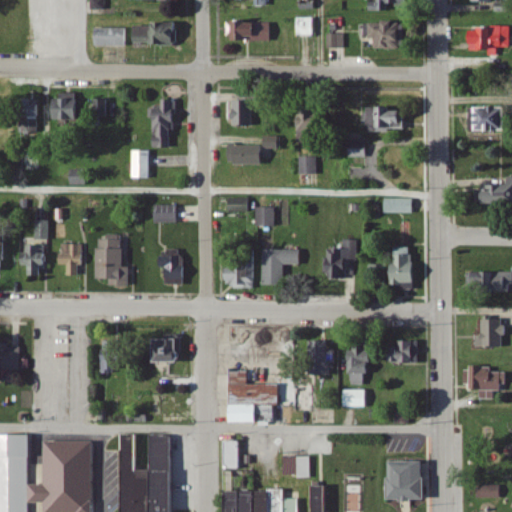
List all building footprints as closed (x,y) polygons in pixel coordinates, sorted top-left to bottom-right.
[(109,11),(109,0),(93,0),(94,11),(109,11)] [(412,8),(412,0),(381,0),(381,3),(371,2),(370,12),(394,13),(394,8),(412,8)] [(317,36),(316,18),(298,19),(299,37),(317,36)] [(275,43),(275,24),(231,23),(230,41),(275,43)] [(409,50),(409,23),(374,24),(374,40),(379,40),(379,50),(409,50)] [(182,25),(135,25),(135,46),(182,46),(182,25)] [(511,48),(511,28),(472,29),(473,52),(491,51),(491,57),(501,57),(501,49),(511,48)] [(97,48),(130,47),(130,29),(97,29),(97,48)] [(347,34),(329,35),(329,49),(348,48),(347,34)] [(255,102),(255,94),(242,93),(242,101),(255,102)] [(55,100),(56,121),(84,121),(83,94),(63,95),(63,100),(55,100)] [(181,102),(164,101),(164,108),(151,108),(151,119),(157,119),(157,149),(174,149),(174,130),(180,131),(181,102)] [(257,102),(234,103),(235,128),(258,127),(257,102)] [(49,118),(50,103),(45,103),(45,106),(27,105),(25,136),(41,137),(43,118),(49,118)] [(409,132),(410,113),(396,113),(396,109),(369,108),(369,131),(409,132)] [(511,133),(511,109),(476,108),(475,132),(511,133)] [(303,140),(325,140),(326,120),(318,120),(318,116),(303,116),(303,140)] [(266,146),(233,146),(233,165),(268,166),(268,150),(282,150),(283,137),(267,137),(266,146)] [(154,152),(136,152),(137,179),(155,179),(154,152)] [(321,175),(321,157),(301,158),(302,176),(321,175)] [(91,186),(91,172),(73,172),(73,186),(91,186)] [(489,207),(511,205),(511,177),(510,178),(511,186),(488,187),(489,207)] [(231,213),(254,213),(254,199),(231,199),(231,213)] [(418,214),(417,200),(396,200),(397,214),(418,214)] [(182,207),(158,206),(157,224),(181,225),(182,207)] [(279,209),(260,209),(260,228),(279,227),(279,209)] [(53,222),(39,222),(38,240),(53,241),(53,222)] [(0,272),(8,273),(7,237),(0,236),(0,272)] [(102,280),(114,280),(114,287),(128,287),(129,238),(102,237),(102,280)] [(362,262),(362,241),(346,240),(346,250),(327,250),(327,278),(351,279),(352,262),(362,262)] [(61,265),(72,266),(71,277),(83,277),(83,266),(87,266),(88,246),(65,245),(65,256),(61,256),(61,265)] [(24,266),(31,266),(31,278),(48,277),(48,267),(51,267),(51,246),(29,247),(29,254),(24,255),(24,266)] [(421,250),(400,249),(397,289),(418,290),(421,250)] [(288,287),(288,266),(304,266),(304,252),(266,250),(265,286),(288,287)] [(168,251),(168,285),(188,286),(188,251),(168,251)] [(259,289),(259,263),(228,262),(228,288),(259,289)] [(511,273),(471,274),(471,294),(511,293),(511,273)] [(484,337),(481,336),(480,348),(507,349),(508,322),(484,321),(484,337)] [(185,362),(186,339),(162,339),(161,362),(185,362)] [(105,341),(106,370),(127,369),(126,340),(105,341)] [(424,363),(424,340),(395,341),(396,364),(424,363)] [(334,375),(333,341),(319,342),(319,375),(334,375)] [(24,348),(13,348),(13,343),(2,343),(2,371),(25,370),(24,348)] [(375,374),(376,349),(351,348),(350,374),(356,375),(355,385),(369,386),(369,374),(375,374)] [(483,400),(498,400),(498,391),(509,391),(509,374),(495,374),(495,367),(475,367),(475,371),(467,371),(466,388),(483,388),(483,400)] [(264,423),(264,406),(276,406),(276,403),(284,403),(284,385),(252,384),(253,372),(236,371),(235,422),(264,423)] [(319,410),(318,386),(298,386),(299,411),(319,410)] [(371,390),(348,390),(348,407),(371,407),(371,390)] [(0,511),(33,511),(34,435),(0,435),(0,511)] [(152,436),(152,471),(143,471),(143,435),(128,436),(128,452),(122,452),(122,511),(179,511),(179,436),(152,436)] [(98,511),(99,442),(50,441),(49,485),(34,485),(34,503),(50,503),(49,511),(98,511)] [(244,469),(245,441),(226,441),(225,469),(244,469)] [(287,477),(314,477),(314,457),(288,457),(287,477)] [(389,463),(427,463),(428,500),(389,501),(389,463)] [(315,511),(314,486),(327,486),(328,511),(315,511)] [(246,491),(246,511),(302,511),(302,499),(289,500),(289,490),(259,490),(259,491),(246,491)] [(245,511),(245,491),(230,492),(230,511),(245,511)]
